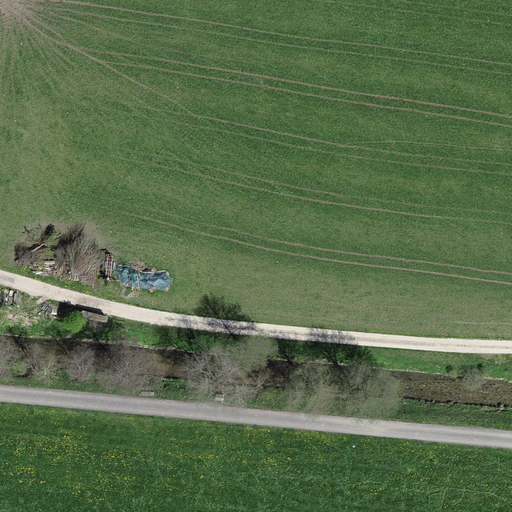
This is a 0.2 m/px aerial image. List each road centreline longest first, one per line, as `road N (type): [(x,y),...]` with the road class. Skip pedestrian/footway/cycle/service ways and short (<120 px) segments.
road 1 (track): [(511,351),(174,325),(1,284)]
road 2 (unclassified): [(511,444),(0,397)]
